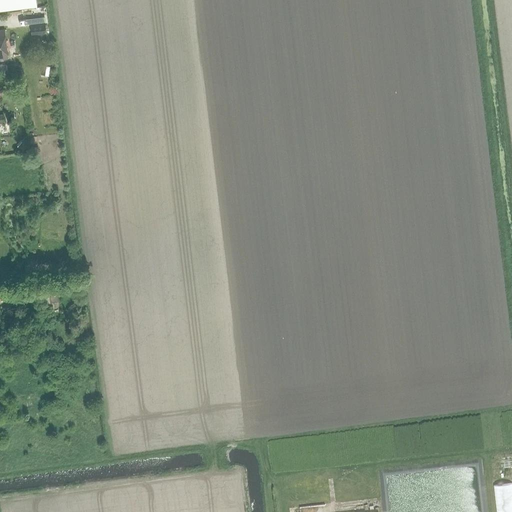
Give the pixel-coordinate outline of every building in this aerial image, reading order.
[(36,0),(0,0),(0,10),(37,6),(36,0)] [(31,26),(32,36),(48,34),(46,24),(31,26)] [(49,76),(50,68),(42,66),(41,75),(49,76)] [(27,148),(24,144),(19,149),(23,153),(27,148)] [(58,303),(56,282),(46,283),(47,286),(0,291),(0,303),(3,303),(3,301),(9,300),(9,298),(18,297),(19,308),(58,303)] [(511,511),(511,482),(495,484),(498,511),(511,511)]
